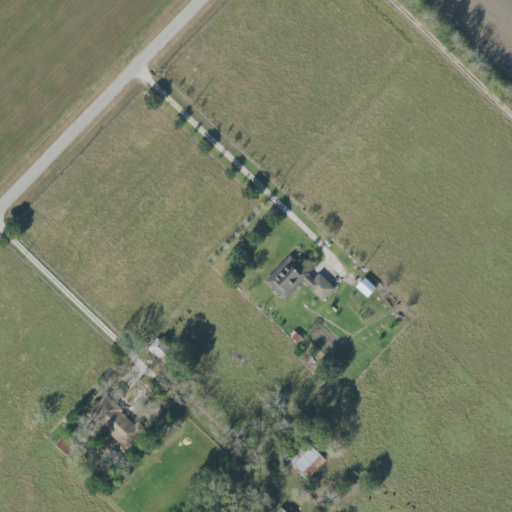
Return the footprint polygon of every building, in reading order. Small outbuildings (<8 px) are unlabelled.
[(322,301),(334,288),(319,273),(313,278),(289,254),(264,281),(283,300),(302,282),(322,301)] [(366,297),(375,288),(364,277),(355,286),(366,297)] [(147,347),(160,359),(169,349),(155,338),(147,347)] [(124,446),(139,430),(113,405),(97,422),(124,446)] [(288,461),(308,479),(325,460),(306,442),(288,461)]
